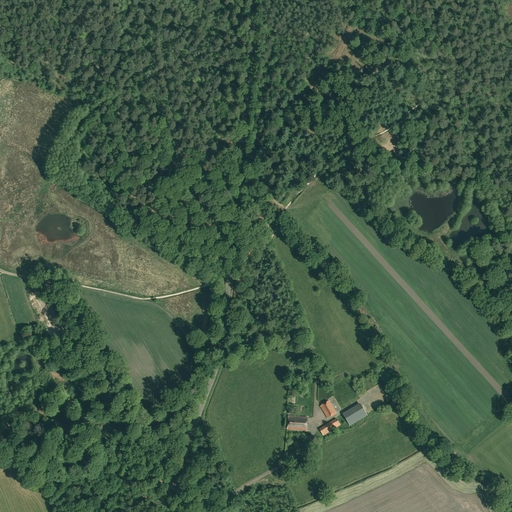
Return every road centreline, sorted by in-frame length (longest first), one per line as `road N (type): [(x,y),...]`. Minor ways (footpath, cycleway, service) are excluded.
road 1 (unclassified): [(189,511),(179,467),(222,346),(255,0)]
road 2 (track): [(172,483),(58,292),(43,281)]
road 3 (track): [(26,453),(116,457),(151,472)]
